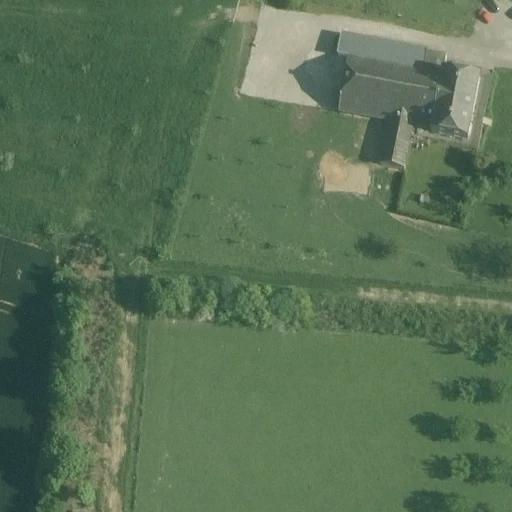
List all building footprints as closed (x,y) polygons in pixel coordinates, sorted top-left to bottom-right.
[(428,56),(341,42),(338,59),(350,61),(350,58),(425,73),(428,56)] [(449,60),(428,56),(425,73),(443,76),(444,72),(446,73),(449,60)] [(425,73),(350,58),(350,61),(347,74),(339,72),(336,88),(306,83),(302,105),(340,113),(339,116),(345,117),(389,126),(381,167),(404,171),(412,129),(431,132),(443,76),(425,73)] [(446,73),(444,72),(443,76),(431,132),(431,133),(468,141),(481,80),(446,73)] [(340,113),(302,105),(298,125),(341,133),(345,117),(339,116),(340,113)]
